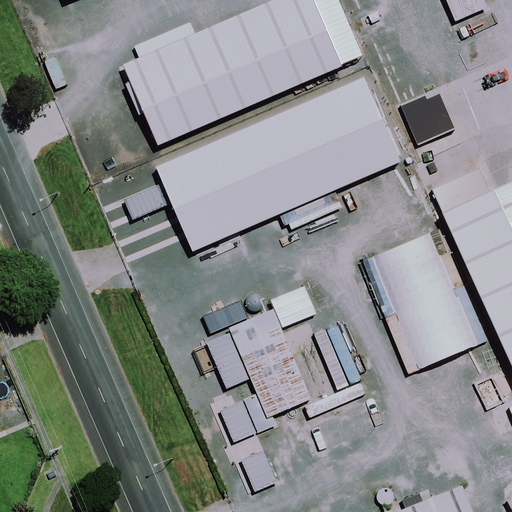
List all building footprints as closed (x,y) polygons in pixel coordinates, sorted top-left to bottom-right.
[(93,0),(44,0),(52,18),(93,0)] [(315,0),(302,0),(115,87),(151,165),(349,73),(315,0)] [(487,8),(482,0),(443,0),(454,24),(487,8)] [(347,98),(143,184),(177,265),(382,179),(347,98)] [(448,152),(427,105),(399,118),(421,164),(448,152)] [(511,188),(453,214),(511,349),(511,188)] [(438,310),(415,252),(360,273),(383,331),(438,310)] [(270,316),(220,337),(255,418),(304,397),(270,316)] [(337,402),(278,425),(299,477),(358,453),(337,402)] [(457,511),(449,490),(392,511),(457,511)] [(511,511),(511,492),(497,499),(502,511),(511,511)]
